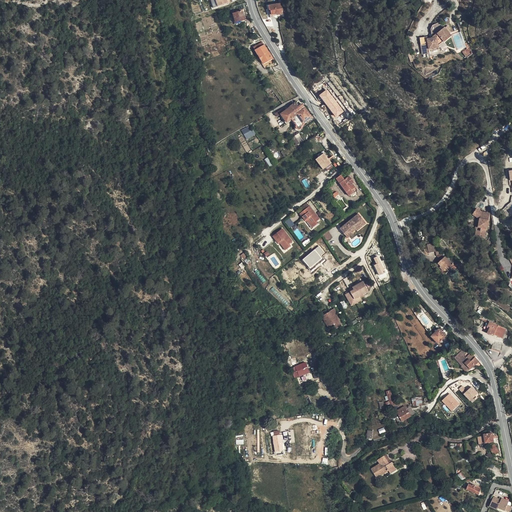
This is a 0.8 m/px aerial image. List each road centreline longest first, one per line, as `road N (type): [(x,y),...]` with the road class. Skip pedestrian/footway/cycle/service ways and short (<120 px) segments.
road 1 (tertiary): [(511,465),(486,358),(417,283),(395,227)]
road 2 (tertiary): [(395,227),(249,0)]
road 3 (residential): [(395,227),(437,205),(470,158),(486,169),(497,235)]
road 4 (unknown): [(493,378),(452,381),(424,416),(358,452)]
